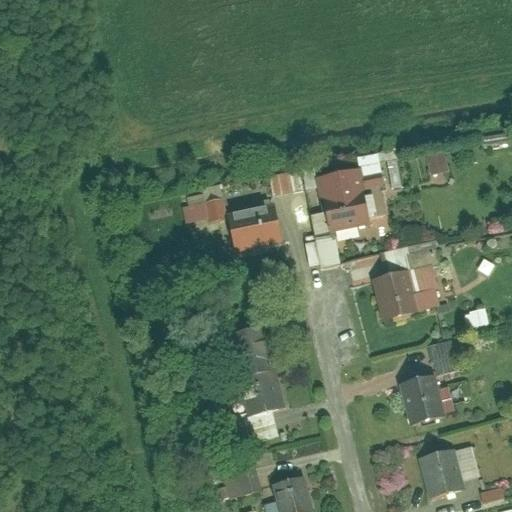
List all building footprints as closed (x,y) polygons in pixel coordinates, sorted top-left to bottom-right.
[(316,177),(327,233),(370,225),(359,169),(316,177)] [(271,175),(272,195),(293,194),(292,174),(271,175)] [(222,189),(187,194),(189,208),(184,208),(186,224),(226,219),(222,189)] [(234,253),(283,243),(275,203),(225,214),(234,253)] [(372,278),(383,320),(419,310),(408,269),(372,278)] [(430,347),(436,376),(461,371),(454,342),(430,347)] [(248,416),(283,407),(272,368),(238,377),(248,416)] [(407,426),(444,416),(432,373),(395,383),(407,426)] [(418,458),(430,501),(464,491),(453,448),(418,458)] [(225,473),(227,489),(210,492),(212,501),(261,493),(257,468),(225,473)] [(271,483),(279,511),(311,511),(301,474),(271,483)] [(484,502),(505,499),(503,490),(482,494),(484,502)]
